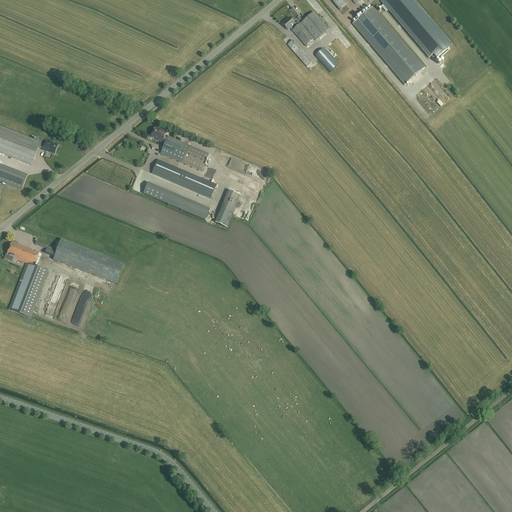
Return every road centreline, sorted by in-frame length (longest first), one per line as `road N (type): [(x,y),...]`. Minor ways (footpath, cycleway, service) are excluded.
road 1 (unclassified): [(0,228),(277,0)]
road 2 (unclassified): [(213,511),(156,451),(0,398)]
road 3 (track): [(361,511),(511,388)]
